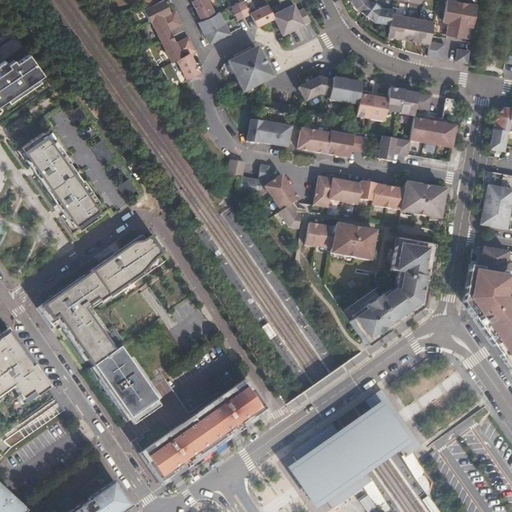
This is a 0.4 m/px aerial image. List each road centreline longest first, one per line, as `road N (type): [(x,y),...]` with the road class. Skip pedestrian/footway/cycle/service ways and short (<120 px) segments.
road 1 (residential): [(12,301),(125,216),(143,213),(156,220),(287,427)]
road 2 (residential): [(468,183),(328,166),(303,179),(237,152),(216,127),(205,92),(208,62)]
road 3 (residential): [(155,511),(12,301)]
road 4 (residential): [(442,331),(413,341),(287,427)]
road 5 (residential): [(486,83),(402,69),(363,53),(341,32)]
road 6 (residential): [(208,62),(253,36),(265,35),(286,57),(341,32)]
